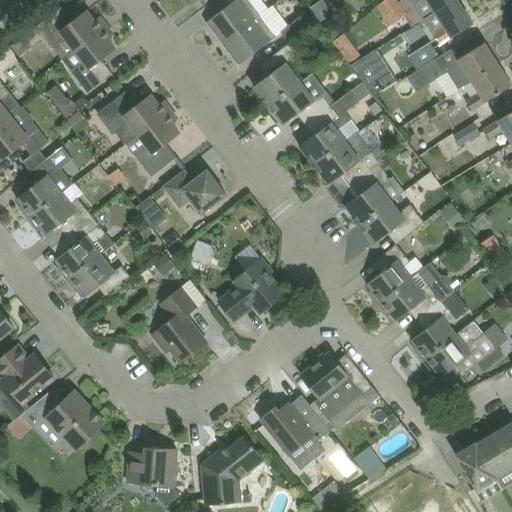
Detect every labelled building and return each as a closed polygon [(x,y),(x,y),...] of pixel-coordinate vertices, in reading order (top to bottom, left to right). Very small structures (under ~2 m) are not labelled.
[(235,0),(230,4),(207,22),(223,43),(261,15),(249,0),(235,0)] [(324,0),(321,0),(311,8),(321,22),(334,12),(324,0)] [(385,0),(381,4),(377,7),(390,23),(392,25),(405,15),(407,13),(406,11),(399,2),(397,0),(385,0)] [(410,0),(422,17),(423,16),(449,0),(410,0)] [(449,0),(423,16),(422,17),(424,19),(432,33),(440,45),(474,23),(458,0),(449,0)] [(63,7),(38,26),(54,47),(69,35),(78,47),(107,25),(101,17),(96,21),(95,21),(87,10),(83,14),(74,21),(63,7)] [(261,15),(223,43),(239,65),(277,36),(261,15)] [(301,17),(282,32),(290,43),(292,41),(309,28),(301,17)] [(88,60),(73,71),(89,92),(90,91),(114,73),(103,59),(116,48),(108,38),(114,34),(107,25),(78,47),(88,60)] [(23,38),(12,46),(20,57),(31,48),(23,38)] [(255,85),(255,86),(270,106),(304,81),(295,70),(300,66),(294,57),(300,52),(292,41),(290,43),(291,44),(267,61),(274,70),(256,86),(255,85)] [(409,56),(418,70),(435,60),(440,56),(431,42),(409,56)] [(485,42),(458,59),(445,68),(450,76),(457,88),(458,89),(472,81),(471,79),(498,62),(485,42)] [(408,77),(417,91),(437,79),(444,75),(435,60),(418,70),(408,77)] [(480,94),(468,101),(473,110),(511,85),(511,83),(498,62),(471,79),(472,81),(480,94)] [(389,64),(364,83),(371,91),(375,96),(399,81),(389,64)] [(0,122),(10,114),(0,100),(0,99),(10,92),(5,85),(0,78),(0,122)] [(304,81),(270,106),(285,125),(286,125),(285,124),(299,114),(304,110),(312,121),(333,106),(325,95),(318,100),(304,81)] [(364,83),(352,91),(359,100),(371,91),(364,83)] [(301,145),(300,145),(315,165),(347,140),(339,129),(352,119),(346,111),(359,101),(359,100),(352,91),(337,103),(333,106),(312,121),(320,132),(315,136),(301,145)] [(103,110),(98,114),(113,134),(134,118),(143,130),(171,109),(165,101),(159,105),(151,95),(138,105),(137,104),(127,92),(103,110)] [(67,97),(56,104),(67,118),(77,110),(75,108),(76,104),(75,102),(71,97),(67,97)] [(153,144),(138,156),(153,176),(177,157),(167,143),(168,142),(180,133),(172,122),(178,118),(171,109),(143,130),(153,144)] [(80,110),(68,120),(78,133),(85,128),(79,122),(86,117),(80,110)] [(511,111),(486,128),(484,129),(490,138),(492,137),(494,136),(503,130),(511,143),(511,142),(511,111)] [(10,114),(0,122),(0,161),(22,144),(23,143),(32,155),(23,162),(31,171),(47,159),(38,148),(49,140),(33,119),(21,128),(11,116),(10,114)] [(473,123),(454,135),(461,145),(480,134),(473,123)] [(347,140),(315,165),(330,184),(330,185),(331,184),(330,184),(349,170),(357,181),(381,164),(380,163),(357,133),(347,140)] [(31,188),(18,198),(23,205),(20,207),(29,217),(62,191),(63,193),(74,185),(72,183),(61,168),(59,165),(55,169),(48,160),(47,159),(31,171),(28,174),(36,184),(31,188)] [(346,204),(345,205),(346,205),(361,225),(393,201),(392,200),(405,190),(394,177),(393,177),(388,178),(388,177),(388,175),(388,174),(387,173),(386,172),(381,164),(357,181),(365,192),(347,205),(346,204)] [(185,170),(165,186),(181,207),(191,199),(202,214),(212,206),(228,194),(208,169),(193,181),(185,170)] [(62,191),(29,217),(39,231),(42,229),(47,235),(48,235),(48,236),(59,227),(65,222),(73,231),(93,215),(79,198),(72,203),(71,202),(63,193),(62,191)] [(152,196),(137,207),(143,215),(158,204),(152,196)] [(393,201),(361,225),(375,244),(376,244),(376,243),(389,233),(394,229),(401,240),(425,221),(413,205),(411,203),(401,211),(393,201)] [(453,204),(444,212),(451,221),(460,213),(453,204)] [(60,257),(56,259),(62,266),(59,268),(68,280),(102,254),(115,243),(93,215),(73,231),(67,236),(74,245),(60,257)] [(145,220),(137,227),(146,238),(154,231),(145,220)] [(176,231),(165,239),(175,251),(185,243),(176,231)] [(493,235),(479,245),(494,266),(508,257),(493,235)] [(198,240),(192,257),(209,264),(215,246),(198,240)] [(380,273),(367,283),(373,290),(370,292),(379,304),(413,278),(412,277),(404,267),(411,261),(397,244),(373,263),(373,264),(378,260),(385,269),(380,273)] [(165,253),(153,264),(164,277),(176,266),(165,253)] [(102,254),(68,280),(78,292),(81,290),(86,296),(99,286),(106,295),(131,276),(122,266),(115,271),(102,254)] [(235,286),(219,299),(223,305),(236,320),(255,306),(261,313),(286,293),(270,273),(273,271),(263,258),(247,271),(233,282),(235,286)] [(413,278),(379,304),(389,316),(392,314),(397,321),(412,309),(420,319),(442,301),(455,291),(451,287),(440,285),(442,274),(432,262),(425,267),(412,277),(413,278)] [(171,321),(153,334),(167,352),(172,349),(180,359),(180,360),(182,362),(208,342),(186,316),(198,307),(207,300),(191,279),(162,303),(172,315),(171,321)] [(498,281),(488,289),(496,300),(506,292),(498,281)] [(427,328),(412,340),(417,346),(415,348),(424,360),(452,339),(452,338),(458,333),(451,324),(457,319),(470,309),(455,291),(442,301),(420,319),(427,328)] [(0,339),(15,327),(0,308),(0,339)] [(452,339),(424,360),(434,372),(437,370),(442,377),(460,362),(460,363),(467,372),(462,375),(462,376),(498,347),(486,332),(485,331),(483,333),(481,332),(473,321),(458,333),(452,338),(452,339)] [(0,392),(4,398),(4,401),(17,418),(22,415),(31,407),(26,401),(55,377),(41,359),(35,352),(28,358),(18,346),(0,360),(0,392)] [(322,399),(349,375),(330,352),(302,375),(322,399)] [(364,394),(374,387),(361,371),(351,379),(364,394)] [(47,417),(77,450),(105,423),(90,406),(86,410),(71,395),(47,417)] [(331,430),(315,409),(302,419),(288,402),(279,409),(276,405),(260,418),(290,455),(314,436),(318,440),(331,430)] [(20,439),(33,427),(22,415),(17,418),(8,426),(20,439)] [(511,422),(495,432),(511,460),(511,422)] [(477,443),(476,444),(497,477),(511,468),(511,460),(495,432),(477,443)] [(202,464),(202,475),(206,506),(242,502),(240,482),(265,460),(246,435),(224,453),(220,449),(202,464)] [(477,442),(457,454),(478,490),(497,478),(497,477),(476,444),(477,443),(477,442)] [(131,451),(129,483),(158,485),(157,496),(166,506),(181,494),(175,486),(176,473),(180,469),(176,464),(178,448),(147,446),(147,452),(131,451)] [(369,447),(355,458),(371,479),(385,469),(369,447)] [(64,474),(41,511),(73,511),(88,488),(64,474)] [(320,510),(340,497),(331,484),(313,498),(320,510)]
